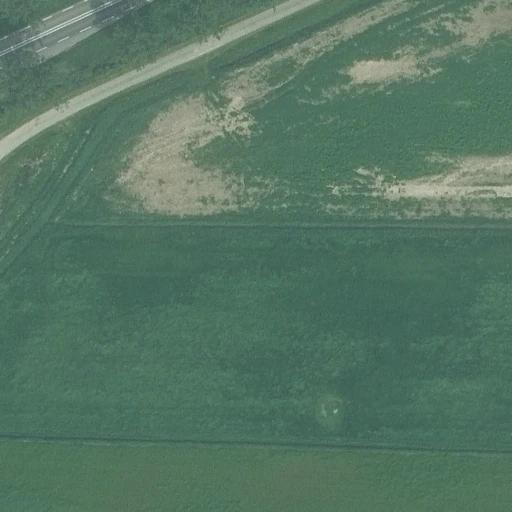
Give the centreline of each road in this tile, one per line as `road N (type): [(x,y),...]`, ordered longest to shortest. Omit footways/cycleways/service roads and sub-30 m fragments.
road 1 (unclassified): [(0,150),(81,102),(306,0)]
road 2 (primary): [(0,54),(119,0)]
